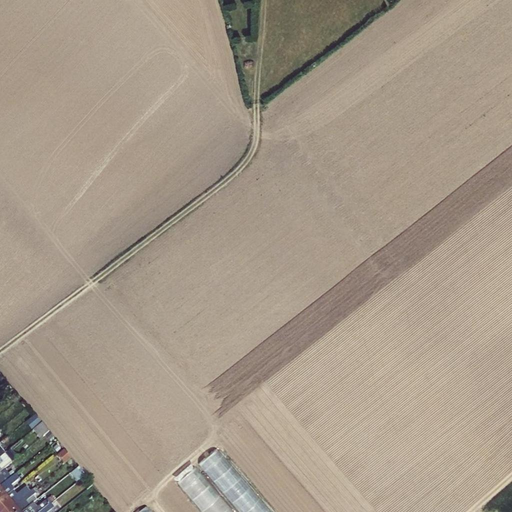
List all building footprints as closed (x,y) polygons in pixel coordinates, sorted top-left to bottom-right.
[(19,398),(13,390),(8,394),(15,402),(19,398)] [(31,431),(38,424),(33,418),(26,424),(31,431)] [(43,437),(49,432),(42,423),(36,428),(43,437)] [(41,439),(43,437),(36,428),(33,431),(41,439)] [(270,511),(214,444),(197,458),(241,511),(270,511)] [(64,465),(71,459),(64,450),(57,456),(64,465)] [(0,472),(4,469),(12,463),(5,454),(3,456),(0,458),(0,472)] [(194,465),(177,479),(203,511),(234,511),(221,496),(220,497),(194,465)] [(251,468),(244,474),(278,511),(305,511),(265,467),(257,474),(251,468)] [(12,471),(8,474),(4,469),(0,472),(0,487),(15,476),(15,475),(12,471)] [(78,480),(84,474),(79,469),(73,474),(78,480)] [(10,486),(18,480),(15,476),(0,487),(0,502),(12,492),(14,491),(10,486)] [(26,487),(16,496),(12,492),(0,502),(0,511),(5,511),(30,492),(26,487)] [(34,496),(36,494),(33,490),(30,492),(5,511),(23,511),(33,504),(37,501),(34,496)] [(45,502),(37,509),(33,504),(23,511),(41,511),(48,506),(49,506),(51,504),(52,503),(49,500),(45,503),(45,502)]
